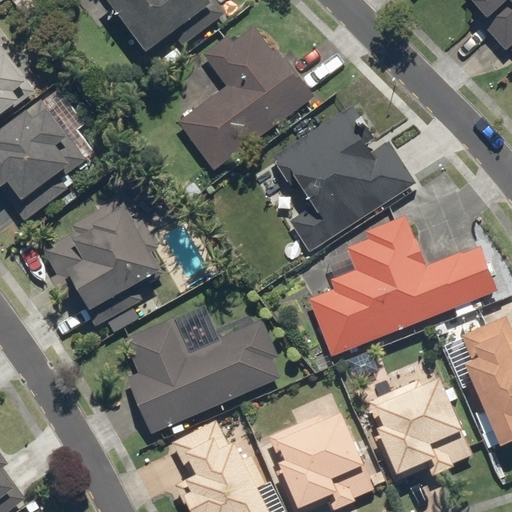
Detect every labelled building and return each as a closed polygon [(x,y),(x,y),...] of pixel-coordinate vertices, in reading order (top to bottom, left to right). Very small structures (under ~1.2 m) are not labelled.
[(100,0),(99,1),(143,58),(210,8),(204,0),(100,0)] [(511,47),(511,0),(471,0),(480,9),(470,18),(504,55),(511,47)] [(177,125),(212,174),(315,100),(279,50),(272,55),(253,29),(232,44),(227,37),(201,56),(226,90),(177,125)] [(0,121),(36,95),(0,46),(0,121)] [(41,101),(0,131),(0,199),(21,227),(76,185),(69,177),(88,163),(41,101)] [(287,224),(308,256),(416,186),(387,142),(377,149),(350,107),(269,160),(304,213),(287,224)] [(171,287),(119,198),(70,227),(75,235),(44,253),(58,276),(49,281),(62,303),(75,296),(96,330),(105,324),(113,337),(140,321),(133,308),(171,287)] [(305,302),(329,361),(498,294),(479,247),(425,269),(404,218),(363,234),(367,242),(345,251),(353,272),(328,282),(332,292),(305,302)] [(450,341),(496,453),(511,446),(511,336),(505,319),(450,341)] [(125,380),(149,436),(279,381),(271,364),(276,361),(260,323),(187,353),(173,321),(122,342),(136,375),(125,380)] [(436,376),(361,407),(393,485),(427,471),(431,480),(471,463),(436,376)] [(319,416),(265,440),(278,467),(272,469),(290,511),(313,511),(328,506),(330,511),(334,511),(374,494),(339,417),(323,425),(319,416)] [(262,451),(244,419),(230,427),(247,459),(262,451)] [(239,465),(218,422),(170,445),(188,481),(172,489),(184,511),(263,511),(254,493),(264,487),(250,459),(239,465)] [(0,511),(7,511),(25,499),(0,463),(0,511)]
